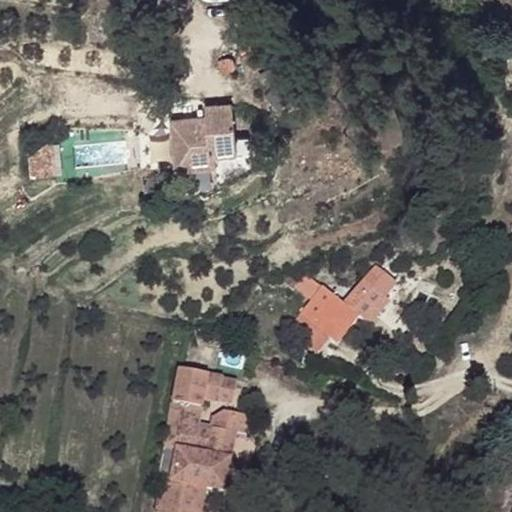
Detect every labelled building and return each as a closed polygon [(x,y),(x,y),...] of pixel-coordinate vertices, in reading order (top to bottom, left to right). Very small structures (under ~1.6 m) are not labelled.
[(229,70),(231,67),(231,64),(230,62),(229,59),(227,58),(223,57),(220,57),(218,59),(216,61),(216,65),(216,68),(218,70),(220,71),(223,72),(226,72),(229,70)] [(208,124),(208,135),(215,135),(216,152),(246,155),(248,141),(234,140),(235,105),(209,103),(208,113),(208,124)] [(176,162),(193,162),(216,163),(216,152),(215,135),(208,135),(208,124),(208,113),(178,112),(176,162)] [(381,273),(371,287),(372,288),(384,298),(394,285),(381,273)] [(318,285),(306,299),(316,308),(329,293),(318,285)] [(359,285),(344,304),(351,311),(372,288),(371,287),(359,285)] [(372,288),(351,311),(359,318),(368,326),(389,303),(384,298),(372,288)] [(323,314),(315,324),(329,337),(336,343),(359,318),(351,311),(344,304),(336,299),(323,314)] [(163,474),(155,511),(163,511),(198,511),(204,485),(222,488),(224,484),(229,459),(233,428),(196,421),(202,394),(217,396),(222,373),(178,365),(163,442),(175,445),(170,475),(163,474)] [(229,459),(224,484),(234,486),(238,462),(229,459)] [(511,511),(511,468),(508,468),(499,511),(511,511)]
